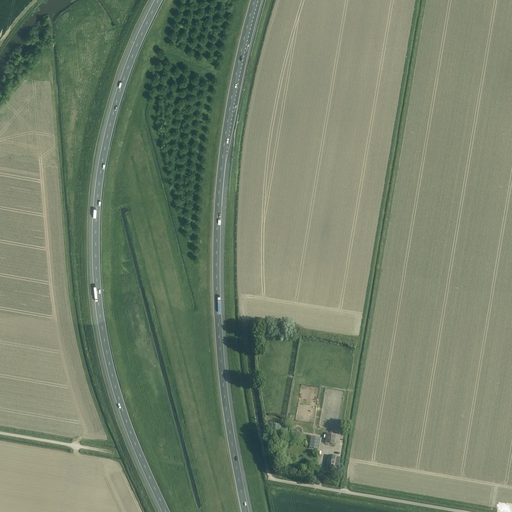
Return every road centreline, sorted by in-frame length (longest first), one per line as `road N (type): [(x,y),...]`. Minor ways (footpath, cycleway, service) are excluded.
road 1 (motorway): [(158,0),(108,132),(95,257),(115,387),(165,511)]
road 2 (motorway): [(244,511),(222,384),(216,239),(224,141),(254,0)]
road 3 (track): [(344,492),(424,0)]
road 4 (track): [(78,456),(78,440),(103,441),(106,434),(73,321),(48,37)]
road 5 (track): [(149,511),(92,374),(70,197)]
road 6 (residential): [(268,478),(461,511)]
road 7 (track): [(268,478),(242,314)]
